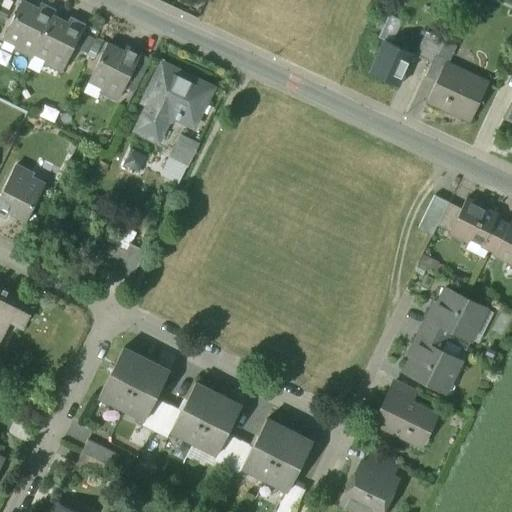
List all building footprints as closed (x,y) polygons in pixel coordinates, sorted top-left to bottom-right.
[(40,9),(23,1),(6,33),(19,40),(15,49),(31,57),(36,48),(52,15),(54,10),(42,4),(40,9)] [(408,22),(389,13),(382,27),(402,35),(408,22)] [(68,23),(52,15),(36,48),(49,54),(44,63),(62,72),(85,25),(71,18),(68,23)] [(402,35),(382,27),(378,36),(384,39),(397,45),(402,35)] [(397,45),(384,39),(370,72),(399,85),(414,52),(397,45)] [(125,52),(108,43),(92,76),(105,83),(101,91),(117,99),(124,86),(140,53),(141,53),(128,47),(125,52)] [(151,59),(140,53),(124,86),(135,91),(151,59)] [(448,59),(435,53),(425,76),(436,81),(445,63),(446,63),(448,59)] [(446,63),(445,63),(436,81),(428,99),(473,120),(490,83),(446,63)] [(213,88),(163,64),(144,102),(149,105),(137,131),(158,141),(167,122),(176,118),(194,127),(213,88)] [(181,136),(169,159),(186,167),(197,144),(181,136)] [(33,174),(16,165),(0,197),(0,214),(7,218),(9,214),(25,222),(44,184),(31,177),(33,174)] [(448,202),(434,195),(418,227),(432,234),(437,224),(448,202)] [(497,215),(472,202),(473,201),(466,197),(461,208),(450,230),(469,240),(471,235),(484,242),(496,218),(497,215)] [(448,202),(437,224),(450,230),(461,208),(448,202)] [(509,225),(496,218),(484,242),(497,248),(509,225)] [(511,219),(509,225),(497,248),(495,253),(511,261),(511,219)] [(126,251),(109,243),(98,264),(130,280),(140,259),(126,251)] [(144,251),(130,244),(126,251),(140,259),(144,251)] [(27,300),(0,286),(0,333),(9,315),(17,319),(27,300)] [(444,288),(433,311),(430,310),(427,317),(449,327),(471,338),(479,320),(474,318),(480,305),(444,288)] [(427,317),(421,328),(443,339),(449,327),(427,317)] [(443,339),(421,328),(416,338),(438,349),(443,339)] [(438,349),(416,338),(413,345),(416,346),(404,370),(440,388),(446,376),(451,378),(460,360),(438,349)] [(169,370),(122,347),(98,395),(145,419),(156,397),(169,370)] [(417,391),(396,380),(374,423),(403,437),(406,431),(424,440),(437,414),(412,401),(417,391)] [(241,405),(195,382),(181,409),(170,429),(171,430),(216,453),(227,432),(241,405)] [(168,403),(156,397),(145,419),(142,424),(155,430),(168,403)] [(168,403),(155,430),(167,436),(171,430),(170,429),(181,409),(169,402),(168,403)] [(313,441),(266,418),(252,444),(241,466),(287,489),(288,489),(292,481),(313,441)] [(240,438),(227,432),(216,453),(214,458),(226,465),(240,438)] [(240,438),(226,465),(239,471),(241,466),(252,444),(240,438)] [(120,455),(87,439),(81,451),(114,467),(120,455)] [(114,467),(81,451),(75,464),(107,480),(114,467)] [(366,463),(361,461),(341,502),(360,511),(374,511),(379,502),(385,505),(397,479),(392,476),(397,466),(372,453),(366,463)] [(292,481),(288,489),(287,489),(275,511),(293,511),(306,488),(292,481)] [(78,511),(56,501),(50,511),(78,511)]
